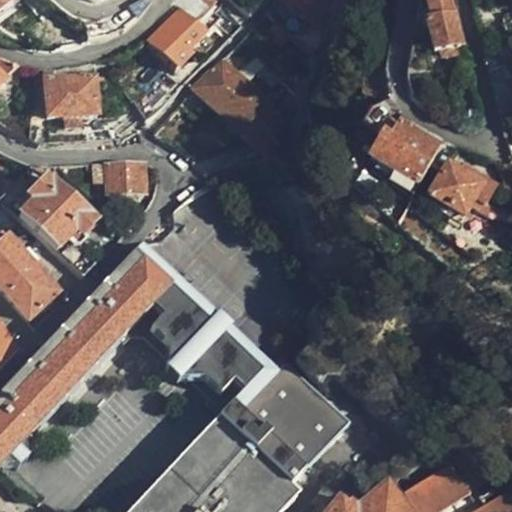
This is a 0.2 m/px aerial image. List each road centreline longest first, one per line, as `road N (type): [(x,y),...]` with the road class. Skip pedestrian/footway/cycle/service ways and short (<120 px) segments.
road 1 (residential): [(31,346),(174,195),(173,163),(157,150),(18,156),(0,142)]
road 2 (residential): [(411,0),(398,92),(406,116),(471,144),(490,143),(489,120),(461,0)]
road 3 (residential): [(0,51),(24,62),(100,55),(166,0)]
